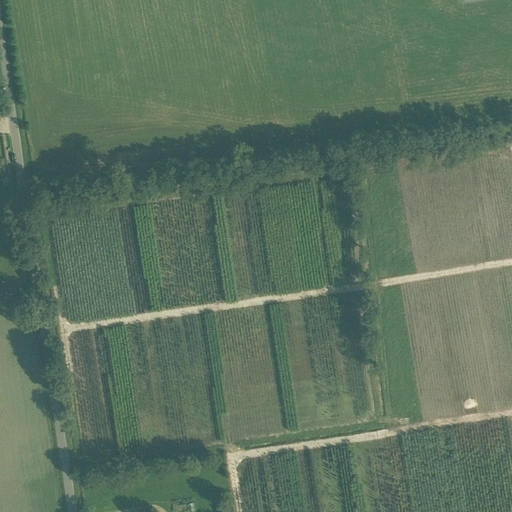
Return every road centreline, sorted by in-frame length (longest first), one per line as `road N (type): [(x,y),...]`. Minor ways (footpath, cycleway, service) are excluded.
road 1 (unclassified): [(74,511),(0,16)]
road 2 (track): [(511,130),(27,199)]
